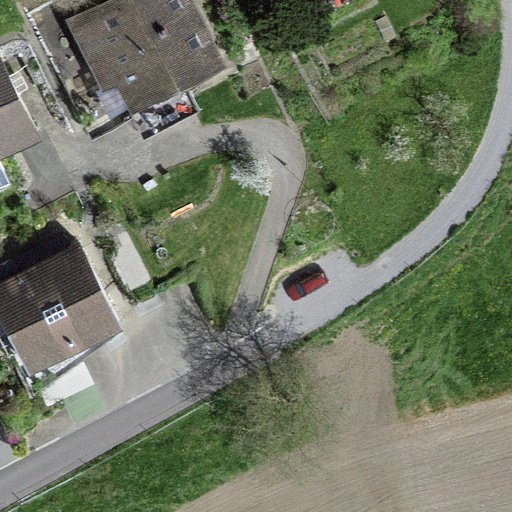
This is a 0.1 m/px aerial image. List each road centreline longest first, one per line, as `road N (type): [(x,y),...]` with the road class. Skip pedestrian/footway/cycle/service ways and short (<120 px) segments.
road 1 (residential): [(0,496),(299,323)]
road 2 (track): [(299,323),(402,254),(460,201),(493,148),(511,89)]
